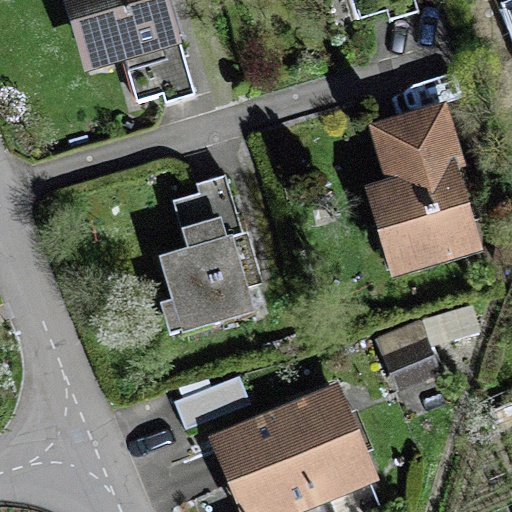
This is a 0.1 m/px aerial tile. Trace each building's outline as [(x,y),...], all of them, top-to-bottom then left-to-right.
[(145,0),(44,0),(72,82),(162,53),(145,0)] [(430,111),(353,136),(376,203),(343,214),(368,292),(478,255),(430,111)] [(247,316),(218,212),(169,225),(178,258),(152,265),(166,311),(150,316),(157,341),(247,316)] [(238,377),(172,402),(182,427),(248,403),(238,377)] [(323,401),(190,456),(213,511),(322,511),(363,495),(323,401)]
